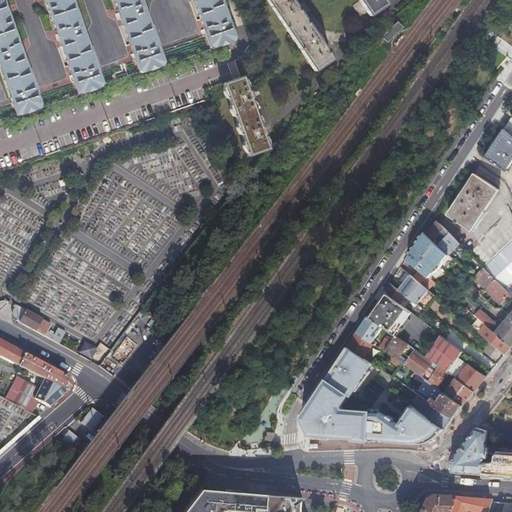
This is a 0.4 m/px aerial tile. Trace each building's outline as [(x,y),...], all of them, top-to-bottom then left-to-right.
[(2,0),(0,0),(0,67),(17,116),(19,116),(19,113),(39,107),(39,109),(41,108),(2,0)] [(80,92),(100,85),(101,87),(102,87),(71,0),(45,0),(79,95),(81,94),(80,92)] [(140,0),(113,0),(140,73),(142,72),(141,71),(161,64),(162,66),(164,65),(140,0)] [(193,0),(210,49),(213,48),(212,46),(231,39),(232,41),(234,41),(222,6),(221,4),(220,1),(219,0),(193,0)] [(266,0),(313,71),(332,59),(320,41),(322,39),(318,33),(316,35),(292,0),(266,0)] [(357,0),(358,1),(352,6),(359,16),(366,12),(369,16),(387,4),(383,0),(357,0)] [(383,36),(388,41),(402,26),(397,21),(383,36)] [(261,127),(251,98),(252,98),(250,93),(249,91),(248,91),(243,76),(240,76),(232,79),(222,82),(247,156),(268,149),(263,134),(266,133),(264,126),(261,127)] [(511,117),(504,130),(503,129),(493,144),(485,155),(484,155),(484,156),(507,171),(508,170),(507,170),(511,162),(511,117)] [(458,222),(472,231),(499,189),(474,173),(474,174),(463,190),(459,197),(448,214),(447,214),(456,220),(455,222),(457,223),(458,222)] [(511,241),(511,214),(510,210),(495,224),(491,227),(479,239),(467,251),(484,267),(511,241)] [(452,235),(436,220),(425,233),(424,233),(441,248),(447,253),(458,242),(452,235)] [(425,233),(423,231),(414,246),(406,258),(419,269),(430,277),(449,255),(447,253),(441,248),(424,233),(425,233)] [(511,241),(484,267),(486,269),(510,293),(509,293),(511,296),(511,241)] [(436,296),(425,286),(413,276),(400,266),(394,276),(401,282),(404,284),(401,288),(399,290),(406,295),(417,303),(425,309),(436,296)] [(486,269),(484,267),(474,276),(477,279),(486,269)] [(425,286),(431,279),(430,277),(419,269),(413,276),(425,286)] [(510,293),(486,269),(477,279),(500,302),(509,293),(510,293)] [(399,290),(390,282),(386,287),(384,291),(387,294),(400,303),(405,307),(409,302),(413,304),(412,305),(422,313),(425,309),(417,303),(406,295),(399,290)] [(370,316),(384,326),(396,335),(398,336),(409,320),(407,318),(411,312),(405,307),(400,303),(387,294),(375,310),(370,316)] [(16,320),(15,321),(58,344),(65,332),(57,328),(53,335),(52,334),(53,332),(50,331),(49,333),(46,331),(50,324),(14,304),(14,305),(13,304),(12,306),(14,307),(15,308),(16,311),(17,313),(17,316),(16,318),(16,320)] [(511,344),(511,311),(503,322),(501,321),(499,323),(501,325),(500,326),(477,307),(472,313),(480,320),(511,346),(511,344)] [(360,326),(357,331),(373,342),(384,326),(370,316),(368,315),(360,326)] [(508,350),(511,346),(480,320),(474,327),(505,354),(508,350)] [(351,341),(347,346),(365,358),(374,344),(374,343),(373,342),(357,331),(351,341)] [(448,372),(459,357),(463,351),(440,334),(424,355),(434,362),(448,372)] [(396,335),(384,351),(397,359),(397,358),(408,343),(398,336),(396,335)] [(20,366),(25,355),(0,340),(0,355),(7,359),(10,361),(20,366)] [(85,343),(83,345),(94,351),(96,349),(85,343)] [(83,345),(79,353),(90,359),(94,351),(83,345)] [(414,442),(415,442),(419,443),(424,442),(429,441),(434,439),(438,436),(439,434),(442,432),(445,428),(428,416),(428,417),(417,409),(391,391),(398,381),(393,377),(365,358),(347,346),(341,356),(332,370),(320,387),(301,416),(310,434),(330,435),(407,442),(414,442)] [(416,349),(405,364),(439,386),(448,372),(434,362),(424,355),(416,349)] [(44,379),(67,391),(70,389),(69,379),(65,376),(38,362),(25,355),(20,366),(28,370),(42,377),(42,378),(44,379)] [(459,357),(448,372),(454,377),(456,374),(459,376),(468,364),(459,357)] [(455,377),(475,391),(481,384),(486,376),(468,364),(459,376),(456,374),(454,377),(455,377)] [(5,399),(31,413),(37,401),(34,399),(39,389),(16,377),(15,378),(4,399),(5,399)] [(445,393),(463,405),(469,398),(475,391),(455,377),(451,383),(449,382),(447,385),(449,386),(445,392),(445,393)] [(47,406),(49,407),(67,391),(44,379),(39,389),(34,399),(37,401),(47,406)] [(438,388),(425,379),(417,390),(427,395),(431,389),(435,391),(438,388)] [(436,405),(453,417),(457,412),(463,405),(445,393),(445,392),(443,391),(439,398),(436,396),(435,397),(432,396),(429,401),(429,402),(435,406),(436,405)] [(425,399),(417,409),(428,417),(428,416),(445,428),(450,421),(453,417),(436,405),(435,406),(429,402),(429,401),(425,399)] [(92,430),(102,416),(92,409),(82,423),(92,430)] [(488,430),(477,427),(470,436),(449,462),(453,471),(483,473),(484,462),(488,462),(489,457),(489,447),(486,447),(487,438),(488,430)] [(265,431),(264,441),(273,441),(274,432),(265,431)] [(484,462),(483,473),(511,475),(511,453),(497,452),(496,453),(496,454),(496,458),(496,461),(493,462),(488,462),(484,462)] [(225,491),(220,491),(202,489),(184,511),(263,511),(264,494),(254,494),(225,491)] [(302,498),(264,494),(263,511),(297,511),(297,508),(297,506),(297,504),(297,502),(298,501),(302,498)] [(417,511),(447,511),(453,496),(432,494),(424,499),(417,511)] [(486,511),(491,499),(469,497),(453,496),(447,511),(486,511)] [(501,511),(511,511),(511,502),(504,502),(501,511)]
